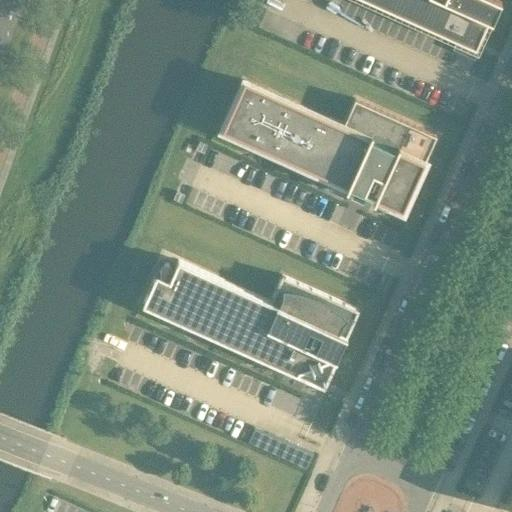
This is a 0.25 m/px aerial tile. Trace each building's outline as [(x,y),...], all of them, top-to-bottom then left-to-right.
[(496,0),(370,0),(461,41),(458,47),(472,54),(488,20),(492,21),(492,20),(488,18),(496,1),(500,3),(500,2),(496,0)] [(250,11),(246,18),(255,22),(258,14),(250,11)] [(343,124),(244,80),(222,129),(402,210),(436,135),(355,98),(343,124)] [(199,142),(195,149),(204,153),(207,145),(199,142)] [(176,191),(172,199),(181,202),(184,195),(176,191)] [(358,309),(282,274),(270,301),(178,259),(173,269),(171,268),(171,266),(171,265),(171,264),(171,263),(170,262),(168,261),(168,260),(166,260),(164,260),(163,260),(162,261),(160,262),(160,263),(159,264),(159,265),(159,266),(159,267),(159,268),(160,269),(160,270),(158,274),(156,273),(142,303),(297,373),(299,369),(302,368),(304,374),(313,370),(313,371),(314,370),(313,368),(321,365),(320,361),(332,357),(335,358),(344,337),(345,337),(358,309)] [(266,432),(259,447),(306,468),(313,453),(266,432)]
